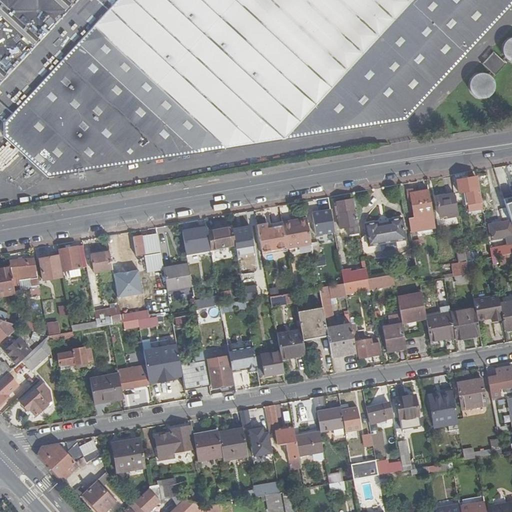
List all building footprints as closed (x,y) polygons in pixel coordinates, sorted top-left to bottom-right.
[(4,121),(5,139),(50,177),(405,122),(511,5),(511,0),(0,0),(0,103),(12,115),(4,121)] [(511,38),(511,39),(509,40),(506,42),(505,44),(503,46),(503,49),(503,51),(503,54),(504,56),(505,58),(507,60),(509,62),(511,63),(511,38)] [(494,53),(482,65),(494,76),(505,65),(494,53)] [(471,81),(470,85),(469,86),(470,89),(470,91),(471,92),(472,95),(474,96),(476,98),(479,99),(481,99),(485,99),(487,98),(490,97),(492,95),(493,93),(494,91),(495,88),(495,86),(494,83),(493,81),(492,78),(490,77),(488,76),(487,75),(484,74),(482,74),(479,74),(476,75),(474,77),(472,79),(471,81)] [(0,134),(5,139),(4,121),(12,115),(0,103),(0,134)] [(471,204),(482,202),(478,178),(457,181),(459,194),(469,193),(471,204)] [(414,218),(409,219),(411,233),(435,228),(429,190),(410,194),(414,218)] [(449,218),(459,216),(455,194),(437,197),(440,216),(448,215),(449,218)] [(360,232),(359,225),(354,200),(336,204),(337,206),(335,206),(336,213),(337,213),(340,229),(347,227),(349,235),(360,232)] [(508,248),(490,252),(491,258),(511,254),(511,225),(507,210),(502,211),(504,224),(489,227),(491,240),(506,238),(508,248)] [(316,236),(335,232),(331,211),(313,214),(316,236)] [(384,224),(387,243),(396,241),(406,240),(402,218),(390,220),(391,222),(384,224)] [(284,226),(288,247),(288,249),(297,247),(312,244),(308,222),(293,224),(293,222),(283,224),(284,226)] [(380,244),(387,243),(384,224),(379,224),(378,222),(365,224),(366,234),(368,246),(380,244)] [(258,226),(263,252),(288,247),(284,226),(269,228),(268,224),(258,226)] [(249,226),(232,229),(235,246),(236,248),(253,245),(249,226)] [(207,228),(183,232),(186,254),(211,250),(208,232),(207,228)] [(208,232),(211,250),(235,246),(232,229),(232,228),(208,232)] [(148,273),(163,270),(163,269),(157,234),(120,241),(124,263),(134,261),(133,257),(144,255),(148,273)] [(361,238),(364,254),(382,251),(380,250),(380,244),(368,246),(366,234),(361,238)] [(335,235),(329,236),(332,252),(338,251),(335,235)] [(406,240),(396,241),(396,247),(395,249),(406,247),(407,245),(407,243),(406,240)] [(387,243),(389,250),(395,249),(396,247),(396,241),(387,243)] [(318,243),(312,244),(313,252),(314,255),(320,254),(318,243)] [(383,251),(389,250),(387,243),(380,244),(380,250),(382,251),(383,251)] [(83,246),(58,251),(62,272),(87,267),(83,246)] [(112,270),(109,252),(91,256),(94,273),(112,270)] [(465,253),(467,262),(475,261),(474,253),(470,254),(469,252),(465,253)] [(58,257),(40,260),(43,281),(61,278),(58,257)] [(11,268),(14,286),(20,285),(22,296),(33,294),(33,296),(36,296),(36,298),(41,297),(36,266),(29,266),(28,260),(17,262),(17,264),(10,265),(11,268)] [(467,262),(459,263),(462,276),(469,275),(467,268),(467,262)] [(188,265),(163,269),(163,270),(167,290),(192,285),(188,265)] [(0,275),(0,297),(15,295),(14,286),(11,268),(0,270),(1,276),(0,275)] [(350,270),(342,271),(344,284),(359,281),(368,280),(367,270),(351,273),(350,270)] [(370,287),(394,282),(393,275),(368,280),(370,287)] [(360,288),(370,287),(368,280),(359,281),(360,288)] [(359,281),(344,284),(345,291),(360,288),(359,281)] [(344,284),(335,286),(336,293),(345,291),(344,284)] [(336,293),(335,286),(328,287),(329,294),(336,293)] [(329,294),(328,287),(319,288),(323,309),(325,324),(334,322),(329,294)] [(255,290),(243,292),(245,299),(256,297),(255,290)] [(271,297),(273,308),(297,303),(295,293),(271,297)] [(426,317),(422,295),(397,299),(401,322),(426,317)] [(475,308),(477,321),(491,319),(491,322),(502,320),(500,304),(498,297),(473,301),(475,308)] [(212,301),(195,304),(196,311),(213,307),(221,306),(219,298),(212,299),(212,301)] [(245,302),(221,306),(222,312),(225,329),(236,327),(234,315),(247,313),(245,302)] [(504,332),(511,330),(511,302),(500,304),(502,320),(504,332)] [(121,317),(119,308),(95,312),(98,328),(110,326),(122,324),(121,317)] [(456,342),(480,337),(477,321),(475,308),(450,313),(455,338),(456,342)] [(299,314),(302,330),(302,335),(320,332),(321,336),(327,335),(326,329),(325,324),(323,309),(299,314)] [(148,312),(121,317),(122,324),(134,322),(146,320),(149,319),(148,312)] [(426,317),(430,342),(455,338),(450,313),(426,317)] [(185,317),(176,319),(178,330),(187,328),(185,317)] [(8,325),(9,324),(4,322),(0,320),(0,342),(13,331),(8,325)] [(21,328),(33,332),(35,326),(19,321),(19,327),(21,328)] [(58,321),(46,322),(47,333),(59,332),(58,321)] [(87,324),(72,327),(73,333),(81,331),(88,330),(87,324)] [(326,329),(327,335),(331,355),(346,353),(346,355),(356,354),(351,324),(326,329)] [(406,349),(401,324),(384,327),(388,352),(406,349)] [(281,352),(282,360),(306,355),(302,335),(302,330),(278,335),(281,352)] [(32,340),(38,342),(41,334),(34,332),(32,340)] [(72,333),(49,337),(50,342),(73,338),(72,333)] [(21,362),(32,372),(52,353),(50,342),(49,337),(41,344),(32,353),(21,362)] [(21,362),(32,353),(19,339),(5,352),(18,366),(21,362)] [(360,359),(382,355),(380,343),(372,345),(371,340),(357,342),(360,359)] [(258,371),(253,347),(229,351),(232,372),(248,369),(249,372),(258,371)] [(75,365),(87,363),(87,362),(85,350),(84,348),(72,350),(73,352),(57,355),(59,366),(74,364),(75,365)] [(91,349),(85,350),(87,362),(93,362),(91,349)] [(259,378),(284,373),(282,360),(281,352),(255,356),(259,378)] [(221,360),(206,362),(207,369),(209,368),(213,388),(233,385),(230,367),(222,368),(221,360)] [(181,366),(185,390),(210,386),(207,369),(206,362),(205,361),(181,366)] [(0,381),(7,375),(12,371),(5,364),(3,365),(0,362),(0,381)] [(144,371),(146,385),(170,381),(168,366),(144,371)] [(507,388),(511,386),(511,366),(496,370),(496,371),(500,389),(507,388)] [(143,367),(118,372),(119,375),(122,390),(146,385),(144,371),(143,367)] [(17,386),(7,375),(0,381),(0,403),(8,397),(7,395),(17,386)] [(122,390),(119,375),(90,380),(94,405),(123,399),(122,390)] [(482,379),(458,383),(462,410),(486,405),(482,379)] [(34,391),(20,404),(28,412),(29,410),(36,418),(48,405),(34,391)] [(458,423),(453,392),(429,396),(435,427),(458,423)] [(415,395),(396,399),(400,420),(419,417),(415,395)] [(327,411),(324,397),(315,399),(320,432),(322,432),(345,428),(342,411),(342,408),(327,411)] [(501,402),(493,403),(499,437),(508,436),(504,411),(503,411),(501,402)] [(16,404),(5,411),(13,422),(24,415),(16,404)] [(389,404),(368,409),(372,423),(387,420),(388,419),(392,418),(389,404)] [(265,407),(269,431),(277,430),(274,406),(265,407)] [(353,409),(342,411),(345,428),(347,440),(358,439),(353,409)] [(240,412),(243,427),(249,426),(246,411),(240,412)] [(167,435),(171,458),(175,458),(174,452),(196,448),(194,436),(192,426),(170,431),(171,434),(167,435)] [(300,465),(299,457),(296,438),(294,428),(275,431),(277,446),(285,445),(288,460),(290,460),(291,467),(300,465)] [(248,457),(243,429),(219,434),(223,457),(224,461),(248,457)] [(198,461),(223,457),(219,434),(219,431),(194,436),(196,448),(198,461)] [(299,457),(324,453),(321,433),(296,438),(299,457)] [(267,434),(248,437),(252,459),(271,456),(267,434)] [(158,461),(171,458),(167,435),(154,438),(158,461)] [(145,467),(141,438),(111,444),(115,473),(145,467)] [(402,463),(402,464),(410,463),(407,441),(398,442),(402,463)] [(502,454),(500,443),(491,445),(493,455),(502,454)] [(73,474),(88,463),(95,459),(92,454),(75,464),(56,445),(42,448),(38,456),(58,477),(58,476),(64,482),(73,474)] [(366,466),(366,464),(364,454),(350,457),(352,469),(366,466)] [(354,480),(379,475),(377,467),(376,462),(366,464),(366,466),(352,469),(354,480)] [(402,463),(377,467),(379,475),(403,471),(402,464),(402,463)] [(329,485),(336,483),(342,482),(340,473),(328,475),(329,485)] [(157,482),(157,486),(176,483),(175,478),(157,482)] [(371,480),(360,483),(363,493),(374,490),(371,480)] [(337,492),(336,483),(329,485),(331,493),(337,492)] [(97,485),(84,497),(98,511),(107,511),(116,504),(112,500),(97,485)] [(256,498),(266,497),(270,496),(267,485),(258,486),(258,488),(254,488),(254,493),(255,499),(256,498)] [(144,511),(149,511),(160,502),(148,490),(147,490),(135,502),(144,511)] [(160,502),(166,507),(170,511),(171,511),(185,500),(179,498),(179,497),(152,490),(148,490),(160,502)] [(285,511),(283,494),(279,494),(270,496),(266,497),(268,511),(285,511)] [(95,511),(98,511),(84,497),(82,499),(95,511)] [(206,511),(206,507),(185,500),(171,511),(206,511)] [(486,511),(485,502),(460,507),(461,511),(486,511)] [(232,511),(231,503),(206,507),(206,511),(232,511)] [(511,511),(511,503),(492,507),(492,511),(511,511)]
